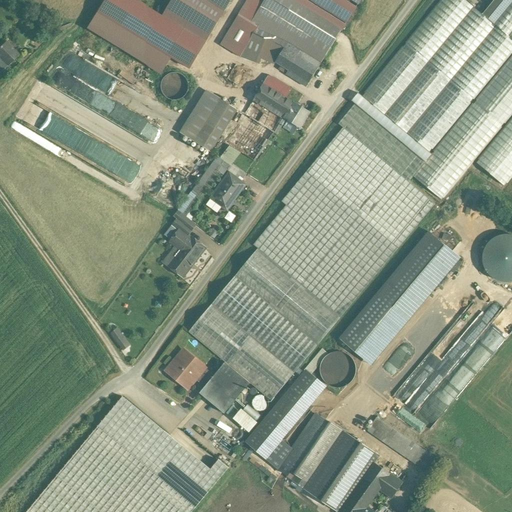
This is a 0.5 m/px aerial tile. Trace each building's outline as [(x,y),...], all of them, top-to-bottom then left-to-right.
[(341,31),(291,0),(265,0),(251,24),(254,25),(289,40),(323,61),(341,31)] [(464,0),(441,0),(362,97),(429,152),(511,51),(511,38),(483,15),(464,0)] [(511,0),(494,0),(483,15),(511,38),(511,0)] [(251,24),(203,4),(192,29),(244,51),(254,25),(251,24)] [(244,51),(243,53),(258,60),(259,58),(274,65),(275,62),(289,40),(254,25),(244,51)] [(323,61),(289,40),(275,62),(281,66),(288,71),(286,74),(307,87),(323,61)] [(6,42),(0,47),(0,72),(19,55),(6,42)] [(79,56),(69,73),(94,87),(80,87),(80,100),(92,107),(100,106),(105,108),(105,99),(113,99),(111,98),(117,98),(124,86),(123,80),(79,56)] [(511,57),(432,154),(414,176),(441,199),(511,113),(511,57)] [(288,71),(281,66),(278,70),(286,74),(288,71)] [(237,83),(240,76),(232,72),(228,78),(237,83)] [(188,92),(189,87),(187,81),(184,77),(180,74),(175,73),(169,74),(165,77),(162,82),(161,87),(162,92),(165,96),(170,99),(175,100),(180,99),(185,96),(188,92)] [(289,92),(267,78),(264,84),(286,98),(289,92)] [(236,159),(241,152),(237,150),(256,121),(274,132),(277,135),(286,120),(285,119),(294,103),(286,98),(264,84),(227,144),(229,145),(225,151),(225,152),(236,159)] [(304,95),(292,88),(291,89),(289,92),(286,98),(294,103),(285,119),(286,120),(300,128),(310,112),(297,105),(304,95)] [(362,97),(358,93),(352,101),(355,104),(338,124),(343,128),(409,182),(414,176),(432,154),(429,152),(362,97)] [(221,99),(194,141),(211,152),(238,110),(221,99)] [(112,147),(34,105),(25,122),(103,164),(112,147)] [(511,119),(476,163),(504,186),(511,175),(511,119)] [(256,121),(237,150),(241,152),(254,161),(274,132),(256,121)] [(343,128),(282,202),(286,205),(253,245),(258,249),(341,317),(435,204),(410,182),(409,182),(343,128)] [(236,159),(225,152),(221,158),(231,166),(236,159)] [(218,156),(192,192),(197,195),(216,169),(218,165),(217,164),(221,158),(218,156)] [(231,166),(221,158),(217,164),(218,165),(226,171),(227,171),(231,166)] [(226,171),(218,165),(216,169),(224,175),(226,171)] [(229,173),(211,198),(226,209),(235,196),(236,198),(246,185),(229,173)] [(192,192),(179,210),(186,216),(200,198),(197,195),(192,192)] [(229,211),(225,218),(232,222),(236,216),(229,211)] [(196,225),(182,214),(173,225),(179,230),(180,229),(188,235),(196,225)] [(188,235),(180,229),(179,230),(170,242),(180,250),(169,266),(182,276),(204,248),(191,237),(190,238),(188,235)] [(428,231),(339,338),(371,365),(461,258),(428,231)] [(511,234),(505,234),(498,236),(492,239),(487,243),(484,249),(482,255),(482,262),(484,268),(488,274),(492,278),(498,281),(505,283),(511,282),(511,234)] [(341,317),(258,249),(189,332),(225,362),(250,383),(271,401),(341,317)] [(412,351),(424,360),(472,300),(462,292),(433,328),(422,319),(408,336),(418,344),(412,351)] [(506,329),(503,331),(506,336),(511,331),(511,322),(505,312),(497,318),(500,323),(501,322),(506,329)] [(115,330),(109,335),(122,351),(128,346),(115,330)] [(185,351),(167,372),(174,377),(174,381),(177,383),(180,383),(187,388),(195,379),(200,383),(209,372),(204,367),(185,351)] [(355,376),(356,369),(355,363),(351,357),(345,353),(338,352),(331,353),(325,357),(321,363),(320,370),(322,377),(326,382),(331,386),(338,388),(345,386),(351,382),(355,376)] [(421,419),(432,426),(445,407),(445,403),(448,397),(454,401),(457,395),(438,396),(437,390),(440,386),(450,386),(418,365),(417,365),(407,358),(400,358),(400,363),(392,363),(387,360),(379,372),(385,376),(386,393),(390,396),(389,397),(416,414),(416,419),(421,419)] [(203,389),(200,393),(224,414),(250,383),(225,362),(214,375),(203,389)] [(304,371),(246,441),(266,458),(325,388),(304,371)] [(209,372),(200,383),(199,385),(203,389),(214,375),(209,372)] [(269,401),(268,399),(267,397),(265,396),(263,395),(261,394),(259,394),(256,395),(255,396),(253,398),(252,400),(252,402),(252,405),(252,407),(254,409),(255,410),(257,411),(260,412),(262,412),(264,411),(266,410),(268,408),(269,406),(269,404),(269,401)] [(122,397),(25,511),(190,511),(227,468),(217,460),(209,469),(122,397)] [(316,414),(281,464),(297,475),(293,480),(305,488),(343,433),(316,414)] [(388,445),(398,432),(377,417),(367,431),(388,445)] [(424,450),(398,432),(388,445),(415,463),(424,450)] [(343,433),(305,488),(339,511),(375,463),(379,457),(343,433)] [(424,450),(415,463),(432,475),(441,462),(424,450)] [(339,511),(361,511),(366,507),(379,489),(390,474),(375,463),(339,511)] [(390,474),(379,489),(391,497),(402,482),(391,475),(390,474)]
